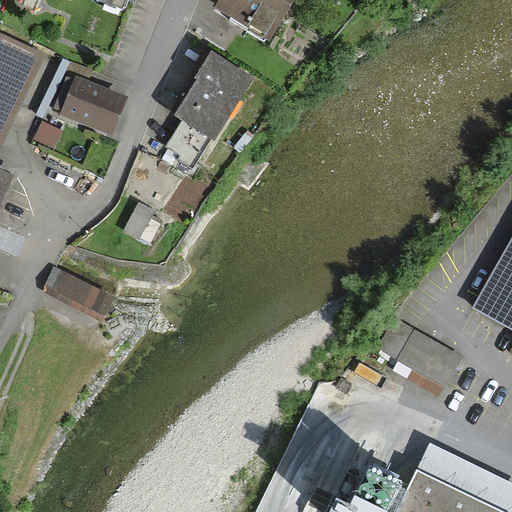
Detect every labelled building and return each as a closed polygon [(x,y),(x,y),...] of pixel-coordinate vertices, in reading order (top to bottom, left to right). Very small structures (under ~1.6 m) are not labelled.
[(133,0),(104,0),(130,10),(133,0)] [(293,0),(220,0),(213,13),(264,46),(293,0)] [(0,142),(38,59),(0,42),(0,142)] [(245,84),(208,62),(169,126),(206,149),(245,84)] [(121,107),(72,83),(54,120),(103,144),(121,107)] [(0,210),(16,174),(0,166),(0,210)] [(149,219),(134,210),(120,235),(135,243),(149,219)] [(511,240),(472,310),(511,332),(511,240)] [(105,302),(56,277),(45,298),(94,323),(105,302)] [(463,364),(396,328),(379,359),(446,395),(463,364)] [(486,511),(410,475),(392,511),(486,511)]
